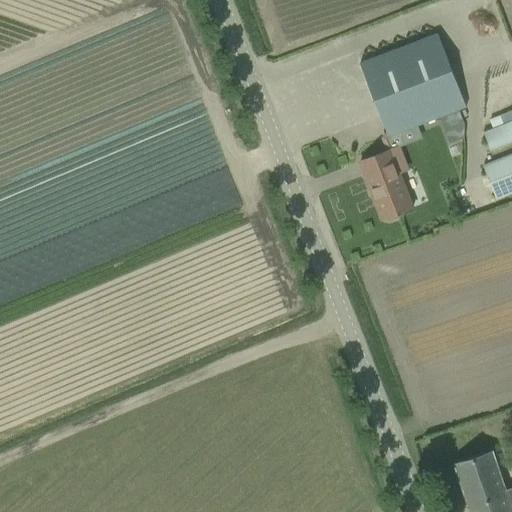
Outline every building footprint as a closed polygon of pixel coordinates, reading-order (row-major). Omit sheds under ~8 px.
[(389,136),(407,129),(463,108),(436,36),(379,57),(360,64),(362,67),(368,84),(389,136)] [(511,120),(483,133),(490,151),(511,142),(511,120)] [(412,208),(399,174),(390,151),(390,150),(359,162),(382,220),(385,219),(388,222),(396,219),(396,214),(412,208)] [(511,153),(482,165),(495,201),(511,194),(511,153)] [(469,511),(511,511),(511,487),(504,490),(492,452),(454,465),(469,511)]
